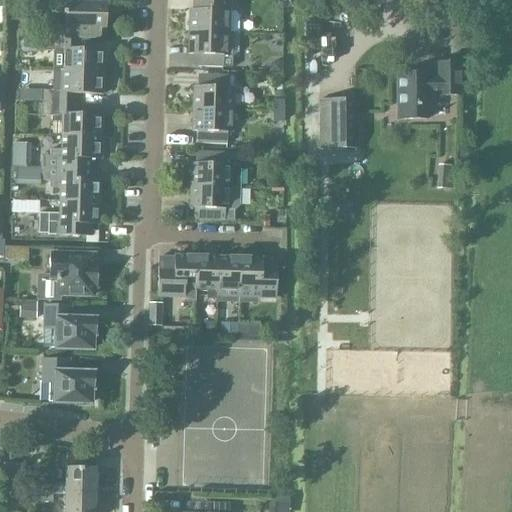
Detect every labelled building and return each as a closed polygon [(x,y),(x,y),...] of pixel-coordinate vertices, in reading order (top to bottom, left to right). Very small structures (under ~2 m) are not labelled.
[(56,37),(63,37),(93,38),(93,28),(103,28),(103,18),(106,19),(106,0),(79,0),(80,2),(64,1),(63,11),(61,10),(61,15),(63,15),(63,25),(57,25),(56,37)] [(233,12),(223,12),(222,0),(198,0),(198,10),(188,10),(188,33),(237,35),(237,16),(233,12)] [(197,67),(232,68),(232,59),(236,54),(237,35),(188,33),(187,55),(197,55),(197,67)] [(62,49),(63,37),(56,37),(43,37),(42,50),(52,50),(53,49),(62,49)] [(61,71),(102,72),(102,51),(62,49),(61,71)] [(394,118),(425,119),(425,106),(428,106),(428,94),(434,94),(434,97),(458,97),(458,62),(434,62),(434,75),(426,75),(426,72),(411,73),(411,70),(394,70),(394,118)] [(101,96),(102,72),(61,71),(61,72),(52,71),(51,91),(41,91),(41,102),(40,102),(40,103),(70,104),(70,94),(101,96)] [(191,111),(231,112),(232,88),(226,88),(227,75),(203,74),(202,87),(192,86),(191,111)] [(41,90),(33,90),(33,102),(40,102),(41,102),(41,91),(41,90)] [(318,149),(354,149),(354,99),(318,99),(318,149)] [(275,100),(275,113),(284,113),(284,100),(275,100)] [(59,136),(100,137),(100,116),(70,115),(70,104),(40,103),(40,117),(51,117),(51,114),(60,115),(59,136)] [(201,142),(226,143),(226,133),(231,133),(231,112),(191,111),(190,132),(201,132),(201,142)] [(275,113),(275,123),(284,123),(284,113),(275,113)] [(39,168),(92,170),(92,160),(99,161),(100,137),(59,136),(59,158),(39,157),(39,168)] [(189,187),(240,189),(241,170),(237,166),(230,166),(224,165),(224,153),(200,153),(200,164),(189,164),(189,187)] [(436,189),(447,189),(448,166),(437,166),(436,189)] [(38,183),(58,184),(57,201),(98,202),(99,181),(91,181),(92,170),(39,168),(38,183)] [(198,221),(232,222),(233,211),(235,211),(240,206),(240,189),(189,187),(188,210),(198,210),(198,221)] [(20,213),(21,201),(12,201),(12,213),(20,213)] [(47,235),(90,237),(90,225),(97,225),(98,202),(57,201),(57,214),(48,214),(47,235)] [(56,295),(90,296),(91,288),(95,288),(96,264),(91,264),(92,256),(48,255),(47,278),(54,278),(54,281),(57,281),(56,295)] [(157,297),(183,298),(195,301),(195,289),(196,257),(174,256),(173,258),(158,257),(157,297)] [(206,299),(217,299),(218,257),(196,257),(195,289),(207,289),(206,299)] [(217,302),(238,302),(239,258),(218,257),(217,299),(217,302)] [(238,302),(252,303),(256,298),(275,299),(276,270),(275,270),(275,260),(261,260),(261,259),(239,258),(238,302)] [(20,318),(36,319),(36,306),(20,306),(20,318)] [(49,349),(90,350),(90,336),(94,336),(94,320),(69,319),(69,306),(42,306),(42,320),(49,320),(49,349)] [(238,324),(237,340),(247,341),(248,324),(238,324)] [(74,404),(74,406),(85,406),(85,404),(88,404),(89,390),(92,390),(93,374),(67,373),(67,360),(41,359),(40,374),(48,374),(47,403),(74,404)] [(64,484),(52,484),(51,486),(39,485),(39,494),(93,496),(94,470),(64,469),(64,484)] [(63,511),(92,511),(93,496),(39,494),(38,503),(63,504),(63,511)] [(228,511),(229,504),(214,503),(185,503),(184,511),(228,511)]
